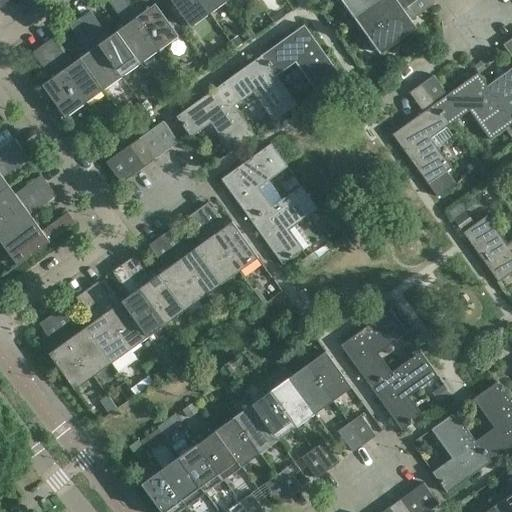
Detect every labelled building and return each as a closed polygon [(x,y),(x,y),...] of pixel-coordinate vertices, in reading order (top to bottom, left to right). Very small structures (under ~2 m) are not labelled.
[(11,2),(9,0),(0,0),(0,8),(0,9),(11,2)] [(159,51),(123,0),(107,0),(122,20),(124,18),(128,24),(117,31),(141,64),(159,51)] [(179,37),(155,4),(144,13),(140,7),(149,0),(123,0),(159,51),(179,37)] [(210,14),(200,0),(171,0),(191,28),(210,14)] [(229,1),(228,0),(200,0),(210,14),(229,1)] [(378,0),(341,0),(354,18),(378,0)] [(367,36),(417,0),(378,0),(354,18),(367,36)] [(417,29),(411,20),(435,3),(432,0),(417,0),(367,36),(381,55),(417,29)] [(141,64),(117,31),(107,39),(103,34),(105,32),(90,11),(80,19),(122,77),(141,64)] [(122,77),(80,19),(70,26),(85,47),(87,45),(91,50),(80,58),(104,91),(122,77)] [(340,75),(304,25),(261,56),(276,77),(277,76),(295,63),(316,92),(340,75)] [(104,91),(80,58),(69,66),(65,60),(68,59),(53,38),(43,46),(85,104),(104,91)] [(511,39),(503,45),(511,57),(511,68),(487,86),(511,123),(511,39)] [(85,104),(43,46),(33,53),(47,73),(50,72),(54,77),(42,85),(66,118),(85,104)] [(297,105),(277,76),(276,77),(261,56),(219,87),(234,107),(253,93),(274,122),(297,105)] [(511,124),(511,123),(487,86),(478,74),(447,96),(433,76),(421,85),(450,125),(469,111),(490,140),(505,129),(511,124)] [(431,139),(450,125),(421,85),(410,93),(424,113),(393,135),(428,184),(438,177),(445,172),(452,168),(431,139)] [(255,136),(234,107),(219,87),(176,117),(191,138),(211,124),(232,153),(255,136)] [(179,143),(163,122),(152,130),(167,151),(179,143)] [(167,151),(152,130),(140,138),(156,159),(167,151)] [(156,159),(140,138),(129,146),(144,168),(156,159)] [(0,164),(22,149),(14,139),(0,149),(0,164)] [(259,188),(288,167),(271,144),(221,180),(252,223),(273,208),(272,207),(259,188)] [(144,168),(129,146),(118,154),(133,176),(144,168)] [(0,193),(9,186),(2,176),(7,171),(9,174),(29,159),(22,149),(0,164),(0,193)] [(133,176),(118,154),(106,163),(121,184),(133,176)] [(454,185),(445,172),(438,177),(448,190),(454,185)] [(0,221),(49,186),(41,176),(21,190),(23,193),(17,197),(9,186),(0,193),(0,221)] [(36,223),(29,213),(34,209),(36,211),(56,196),(49,186),(0,221),(0,241),(4,247),(36,223)] [(289,231),(318,210),(301,186),(272,207),(273,208),(252,223),(283,265),(303,250),(289,231)] [(258,258),(232,222),(224,228),(207,204),(196,212),(240,272),(258,258)] [(240,272),(196,212),(185,219),(203,244),(195,249),(221,285),(240,272)] [(474,225),(465,212),(454,220),(463,233),(474,225)] [(50,242),(76,223),(68,213),(48,227),(50,230),(44,234),(36,223),(4,247),(18,266),(50,242)] [(511,244),(507,248),(485,217),(474,225),(463,233),(499,283),(511,273),(511,244)] [(221,285),(195,249),(188,254),(171,230),(160,238),(203,298),(221,285)] [(203,298),(160,238),(149,246),(166,270),(159,275),(185,311),(203,298)] [(185,311),(159,275),(152,280),(134,256),(123,264),(167,324),(185,311)] [(167,324),(123,264),(112,272),(130,296),(123,301),(148,337),(167,324)] [(148,337),(123,301),(115,307),(98,282),(87,290),(130,351),(148,337)] [(130,351),(87,290),(76,298),(93,322),(86,327),(112,364),(130,351)] [(112,364),(86,327),(79,333),(61,309),(50,316),(94,377),(112,364)] [(376,354),(405,333),(406,334),(407,333),(390,310),(341,346),(372,388),(390,375),(390,374),(376,354)] [(94,377),(50,316),(39,324),(57,348),(49,354),(75,390),(94,377)] [(352,388),(326,352),(307,365),(333,401),(352,388)] [(406,396),(436,375),(437,376),(438,376),(421,352),(390,374),(390,375),(372,388),(402,431),(423,416),(422,415),(421,416),(406,396)] [(333,401),(307,365),(289,378),(315,414),(333,401)] [(315,414),(289,378),(271,391),(297,428),(315,414)] [(511,447),(511,402),(497,382),(475,398),(497,429),(477,443),(476,444),(490,463),(511,447)] [(297,428),(271,391),(252,405),(278,441),(297,428)] [(278,441),(252,405),(234,418),(260,454),(278,441)] [(490,463),(476,444),(477,443),(455,413),(432,429),(454,459),(433,474),(447,494),(490,463)] [(376,436),(361,415),(349,424),(364,445),(376,436)] [(260,454),(234,418),(216,431),(242,467),(260,454)] [(364,445),(349,424),(338,432),(353,453),(364,445)] [(242,467),(216,431),(198,444),(224,480),(242,467)] [(339,463),(324,442),(313,450),(328,471),(339,463)] [(224,480),(198,444),(179,457),(205,493),(224,480)] [(328,471),(313,450),(301,458),(317,479),(328,471)] [(205,493),(179,457),(161,470),(187,506),(205,493)] [(303,489),(288,468),(276,476),(291,497),(303,489)] [(179,511),(187,506),(161,470),(142,484),(162,511),(179,511)] [(291,497),(276,476),(265,484),(280,505),(291,497)] [(428,511),(439,504),(423,483),(412,492),(426,511),(428,511)] [(426,511),(412,492),(401,500),(409,511),(426,511)] [(264,511),(251,494),(240,502),(246,511),(264,511)] [(511,511),(511,507),(505,499),(487,511),(511,511)] [(409,511),(401,500),(389,508),(392,511),(409,511)] [(246,511),(240,502),(228,510),(229,511),(246,511)]
